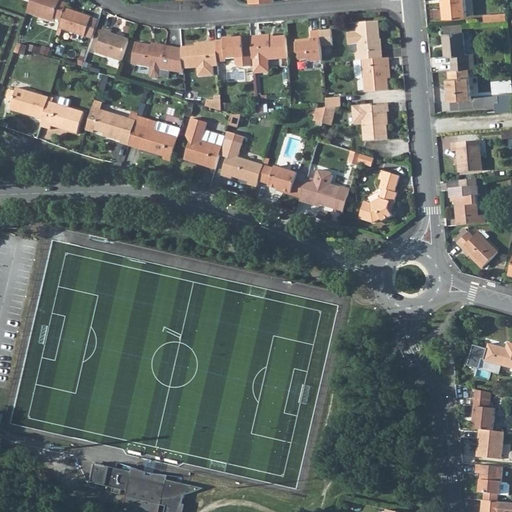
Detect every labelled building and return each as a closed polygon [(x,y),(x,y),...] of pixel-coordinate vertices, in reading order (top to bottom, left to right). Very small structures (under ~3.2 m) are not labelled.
[(54,18),(62,21),(66,8),(68,3),(61,0),(60,0),(31,0),(28,13),(53,22),(54,18)] [(465,0),(442,0),(444,18),(467,16),(465,0)] [(92,17),(66,8),(62,21),(60,27),(86,36),(92,17)] [(507,14),(484,15),(485,22),(507,20),(507,14)] [(99,20),(92,17),(86,36),(93,38),(99,20)] [(356,53),(357,60),(363,60),(384,58),(383,50),(382,50),(379,20),(357,22),(348,23),(349,32),(347,32),(348,45),(350,45),(350,51),(353,53),(356,53)] [(463,24),(443,26),(443,33),(464,31),(463,24)] [(104,27),(96,52),(122,61),(129,39),(111,32),(112,30),(104,27)] [(321,30),(322,45),(332,44),(331,29),(321,30)] [(300,55),(301,60),(310,59),(313,62),(323,61),(322,45),(321,30),(311,31),(312,41),(309,41),(307,39),(297,39),(297,52),(300,55)] [(464,31),(443,33),(445,56),(451,55),(453,70),(469,69),(475,68),(474,53),(465,54),(464,31)] [(269,59),(288,58),(286,35),(271,36),(270,34),(251,36),(251,37),(254,66),(254,73),(266,72),(270,68),(269,59)] [(216,40),(217,41),(218,62),(227,61),(227,58),(236,58),(237,65),(240,67),(254,66),(251,37),(244,37),(224,38),(224,39),(216,40)] [(182,46),(182,48),(184,68),(198,67),(214,66),(219,66),(218,62),(217,41),(206,42),(206,44),(196,45),(182,46)] [(18,42),(15,52),(24,55),(26,51),(27,46),(18,42)] [(184,68),(182,48),(166,45),(165,47),(136,42),(133,64),(152,67),(150,74),(152,77),(157,78),(160,76),(169,78),(170,70),(184,73),(184,68)] [(29,45),(28,50),(39,53),(40,48),(29,45)] [(384,58),(363,60),(364,76),(366,92),(389,90),(388,78),(387,66),(390,66),(390,57),(384,58)] [(355,60),(356,77),(364,76),(363,60),(357,60),(355,60)] [(86,62),(84,67),(91,69),(91,71),(100,73),(101,69),(92,67),(93,64),(86,62)] [(214,66),(198,67),(199,76),(214,75),(214,66)] [(453,70),(448,70),(449,78),(447,78),(449,100),(471,98),(469,69),(453,70)] [(11,109),(43,119),(49,101),(50,97),(17,87),(16,91),(10,89),(8,97),(9,99),(13,100),(11,109)] [(176,89),(174,96),(186,100),(186,92),(176,89)] [(511,92),(499,93),(499,109),(511,109),(511,92)] [(60,104),(69,107),(71,100),(62,97),(60,104)] [(326,98),(327,108),(336,107),(342,106),(341,97),(326,98)] [(138,116),(139,114),(132,111),(130,118),(102,110),(104,103),(96,100),(87,129),(95,132),(95,129),(105,132),(110,134),(109,136),(122,140),(121,142),(129,145),(137,120),(138,116)] [(207,101),(205,106),(222,111),(221,100),(207,101)] [(60,104),(49,101),(43,119),(41,126),(51,129),(53,123),(67,127),(66,129),(78,133),(85,112),(69,107),(60,104)] [(190,101),(187,110),(190,110),(190,108),(196,110),(198,104),(192,103),(192,102),(190,101)] [(363,123),(365,141),(389,139),(386,111),(390,111),(389,103),(362,105),(352,105),(354,123),(363,123)] [(327,108),(324,122),(332,124),(336,107),(327,108)] [(324,122),(327,108),(317,108),(313,120),(323,123),(324,122)] [(233,114),(229,125),(237,128),(241,115),(236,115),(233,114)] [(164,158),(171,161),(179,137),(181,129),(150,119),(138,116),(137,120),(129,145),(165,156),(164,158)] [(192,137),(185,159),(216,169),(220,154),(226,136),(206,130),(208,123),(192,118),(186,136),(192,137)] [(511,130),(502,132),(503,139),(511,137),(511,130)] [(227,131),(226,136),(220,154),(227,157),(222,175),(232,178),(232,176),(244,180),(247,178),(250,178),(248,184),(258,186),(259,181),(264,165),(239,157),(245,137),(227,131)] [(480,140),(452,142),(453,150),(459,150),(460,163),(459,164),(460,172),(482,170),(480,140)] [(351,151),(348,162),(358,165),(360,160),(362,154),(351,151)] [(373,164),(375,158),(362,154),(360,160),(373,164)] [(264,165),(259,181),(271,184),(270,186),(283,190),(283,192),(292,195),(301,198),(308,177),(299,174),(299,173),(276,166),(276,168),(268,166),(264,165)] [(310,201),(321,204),(335,209),(334,211),(343,213),(351,189),(342,186),(341,187),(331,184),(333,176),(332,172),(321,169),(318,171),(315,179),(308,177),(301,198),(300,200),(309,203),(310,201)] [(365,201),(360,219),(374,223),(382,219),(383,221),(393,216),(392,213),(389,208),(391,201),(395,202),(398,192),(396,192),(401,176),(382,170),(379,179),(383,180),(380,188),(383,189),(381,198),(372,203),(365,201)] [(477,178),(460,180),(461,187),(451,188),(452,197),(456,197),(456,201),(458,225),(486,223),(486,215),(479,215),(477,195),(480,195),(479,185),(477,186),(477,178)] [(465,226),(454,237),(458,242),(470,231),(465,226)] [(475,236),(470,231),(458,242),(483,268),(499,252),(479,232),(475,236)] [(485,360),(511,367),(511,343),(509,343),(507,349),(507,350),(503,349),(503,347),(490,344),(485,360)] [(480,429),(494,430),(496,408),(491,407),(493,393),(477,389),(474,415),(476,415),(476,421),(475,429),(480,429)] [(494,430),(480,429),(479,438),(481,438),(480,447),(478,449),(477,456),(502,459),(505,431),(494,430)] [(133,467),(132,471),(96,463),(92,482),(114,487),(113,492),(121,494),(122,489),(123,485),(128,486),(127,490),(121,511),(159,511),(161,505),(166,506),(164,511),(184,511),(186,505),(183,504),(185,494),(193,492),(197,491),(199,490),(202,489),(204,488),(167,479),(168,475),(153,472),(152,475),(147,474),(148,471),(133,467)] [(503,466),(477,464),(476,473),(482,473),(480,492),(485,492),(484,500),(498,501),(499,494),(509,495),(510,485),(508,482),(502,482),(503,466)] [(484,500),(482,511),(511,511),(511,502),(498,501),(484,500)]
